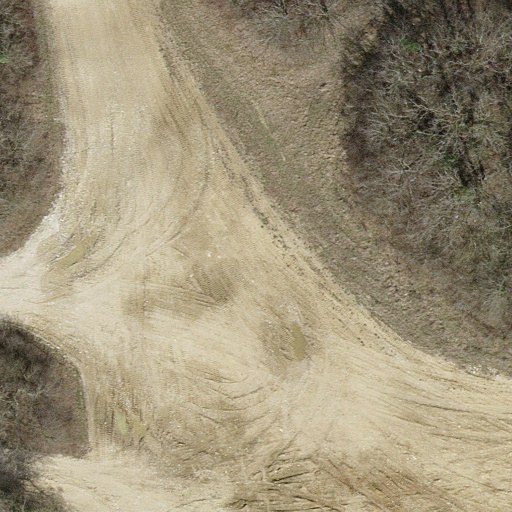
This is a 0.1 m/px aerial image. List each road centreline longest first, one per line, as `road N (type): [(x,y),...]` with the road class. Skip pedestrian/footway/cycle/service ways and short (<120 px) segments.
road 1 (track): [(128,0),(297,396),(23,285),(0,291)]
road 2 (track): [(297,396),(511,420)]
road 3 (track): [(297,396),(361,511)]
